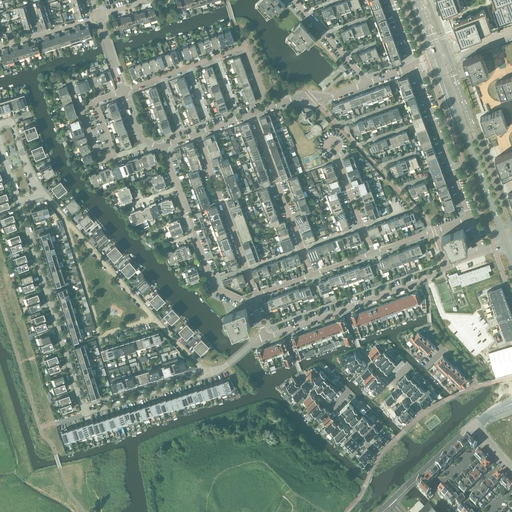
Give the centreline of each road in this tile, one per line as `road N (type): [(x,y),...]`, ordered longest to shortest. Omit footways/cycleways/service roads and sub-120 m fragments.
road 1 (residential): [(19,201),(82,407)]
road 2 (tertiary): [(439,58),(506,245)]
road 3 (tertiary): [(511,229),(448,55)]
road 4 (residential): [(64,218),(101,336),(154,320)]
road 5 (residential): [(413,67),(469,218)]
road 6 (residential): [(246,268),(197,133)]
road 7 (residential): [(302,248),(252,114)]
road 8 (residential): [(154,320),(64,218)]
road 9 (residential): [(344,309),(360,352),(422,413)]
road 10 (residential): [(85,415),(211,374)]
road 11 (residential): [(378,455),(302,378),(295,360)]
road 12 (residential): [(202,369),(82,407)]
road 13 (residential): [(424,279),(430,335),(476,386)]
